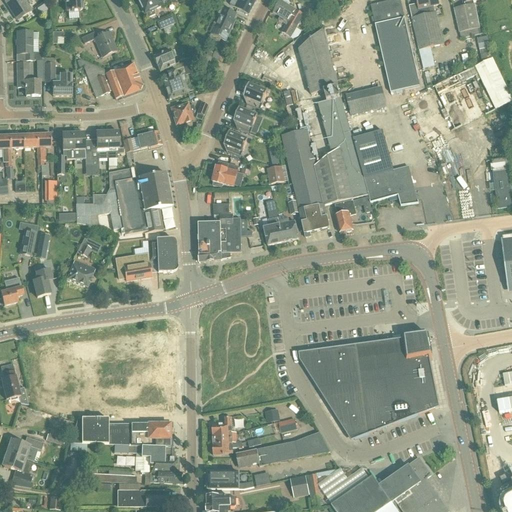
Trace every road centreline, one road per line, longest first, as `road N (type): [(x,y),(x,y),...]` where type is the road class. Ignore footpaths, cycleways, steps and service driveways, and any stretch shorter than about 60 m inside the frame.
road 1 (tertiary): [(414,254),(314,260),(191,300)]
road 2 (secondary): [(190,511),(191,300)]
road 3 (tertiary): [(177,170),(201,156),(270,0)]
road 4 (tertiary): [(477,511),(443,347)]
road 5 (residential): [(0,118),(76,118),(160,105)]
road 6 (tertiary): [(0,334),(134,313)]
road 7 (secondary): [(191,300),(177,170)]
